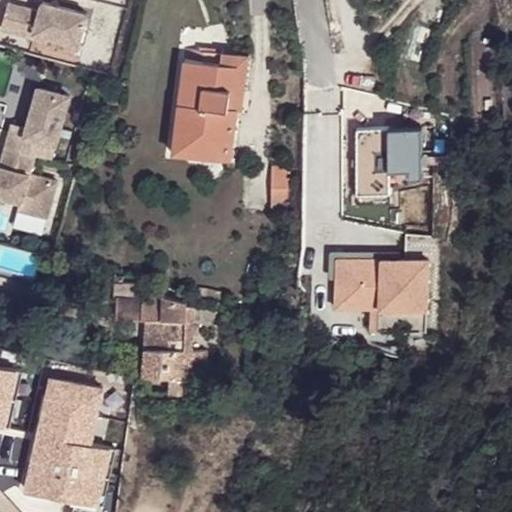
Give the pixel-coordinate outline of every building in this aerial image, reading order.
[(80,40),(88,12),(43,1),(40,11),(9,3),(2,29),(33,37),(35,28),(80,40)] [(186,52),(173,156),(231,163),(237,113),(242,113),(249,60),(186,52)] [(17,129),(12,147),(57,159),(72,101),(42,93),(32,133),(30,140),(23,138),(24,131),(17,129)] [(32,133),(24,131),(23,138),(30,140),(32,133)] [(55,218),(64,182),(36,176),(40,156),(11,149),(6,169),(3,168),(1,178),(0,177),(0,196),(29,203),(27,211),(55,218)] [(290,201),(290,168),(272,168),(272,201),(290,201)] [(290,201),(272,201),(272,211),(290,211),(290,201)] [(428,263),(339,242),(334,262),(344,265),(337,293),(363,299),(358,321),(411,334),(428,263)] [(344,265),(334,262),(328,291),(337,293),(344,265)] [(144,287),(119,285),(117,301),(143,303),(144,293),(144,287)] [(171,380),(186,381),(186,379),(189,302),(144,293),(143,303),(117,301),(116,320),(147,323),(162,325),(160,352),(146,352),(144,378),(171,380)] [(189,302),(186,379),(207,379),(207,352),(193,350),(195,303),(189,302)] [(147,323),(146,352),(160,352),(162,325),(147,323)] [(186,381),(171,380),(171,395),(186,395),(186,381)] [(100,449),(99,456),(115,457),(117,420),(82,416),(80,447),(100,449)] [(57,443),(48,509),(70,511),(92,511),(99,456),(100,449),(80,447),(57,443)]
